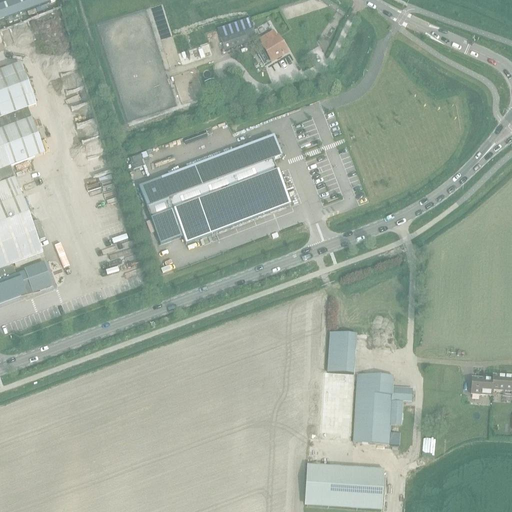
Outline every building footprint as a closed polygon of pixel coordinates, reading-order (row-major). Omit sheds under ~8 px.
[(21,14),(37,7),(33,0),(17,0),(16,1),(21,14)] [(0,6),(0,7),(5,20),(21,14),(16,1),(0,6)] [(219,34),(221,40),(225,51),(257,40),(254,29),(249,30),(244,32),(242,26),(219,34)] [(278,38),(277,38),(273,31),(261,38),(265,45),(262,47),(271,62),(287,53),(278,38)] [(21,66),(0,73),(0,304),(26,294),(25,292),(32,290),(33,294),(52,287),(44,264),(24,271),(25,273),(16,277),(11,266),(43,254),(11,168),(45,155),(28,110),(36,107),(21,66)] [(274,136),(138,188),(160,246),(182,237),(185,245),(291,205),(278,172),(276,173),(272,162),(282,158),(274,136)] [(134,170),(145,166),(141,155),(130,159),(134,170)] [(328,333),(326,373),(352,375),(354,335),(328,333)] [(411,403),(412,390),(392,389),(393,378),(358,375),(353,444),(399,446),(399,434),(389,434),(390,426),(401,427),(402,402),(411,403)] [(471,395),(492,397),(492,393),(511,394),(511,393),(511,376),(493,376),(493,380),(472,378),(471,395)] [(352,469),(309,467),(306,507),(349,510),(381,511),(384,471),(352,469)]
